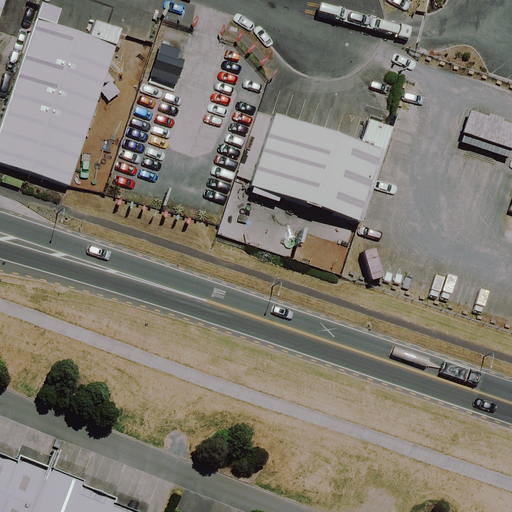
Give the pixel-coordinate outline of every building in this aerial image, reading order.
[(107,46),(29,20),(0,107),(0,164),(61,186),(107,46)] [(187,53),(161,45),(150,78),(176,87),(187,53)] [(511,131),(511,125),(464,109),(456,131),(506,148),(511,131)] [(351,142),(266,114),(243,184),(352,221),(375,150),(351,142)] [(359,119),(351,142),(375,150),(383,127),(359,119)] [(0,511),(21,511),(39,467),(11,456),(9,460),(0,456),(0,511)] [(74,481),(39,467),(21,511),(123,511),(102,503),(104,498),(72,485),(74,481)]
